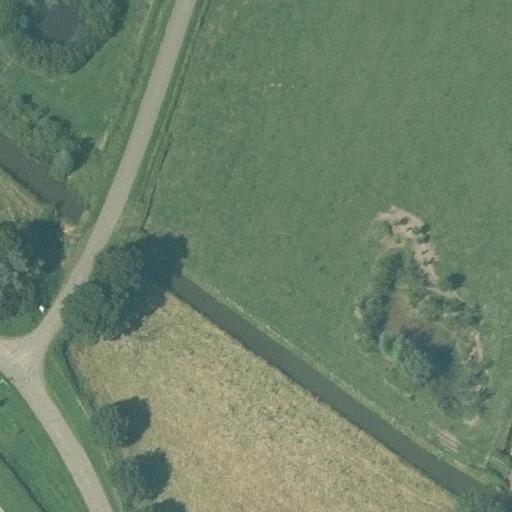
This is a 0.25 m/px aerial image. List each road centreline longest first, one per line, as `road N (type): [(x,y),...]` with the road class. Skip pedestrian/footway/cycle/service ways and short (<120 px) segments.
road 1 (unclassified): [(20,369),(91,258),(187,0)]
road 2 (unclassified): [(98,511),(20,369)]
